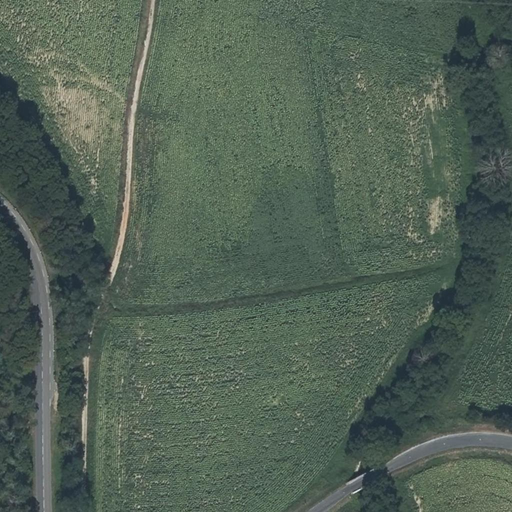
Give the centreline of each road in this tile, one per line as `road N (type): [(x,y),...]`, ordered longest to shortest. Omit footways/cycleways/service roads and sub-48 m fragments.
road 1 (track): [(85,511),(89,320),(115,261),(154,0)]
road 2 (secondary): [(0,211),(34,267),(41,313),(44,511)]
road 3 (tertiary): [(314,511),(395,463),(471,437),(511,444)]
